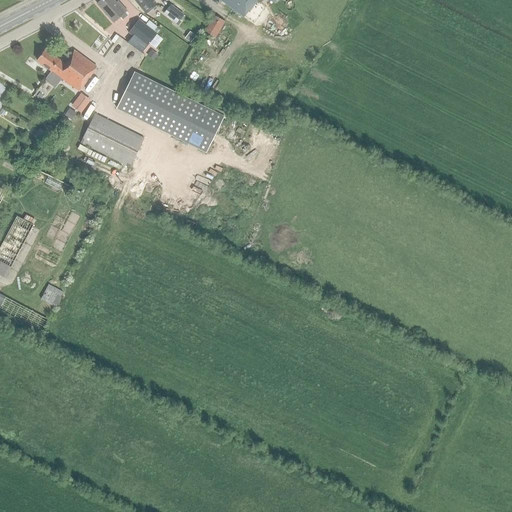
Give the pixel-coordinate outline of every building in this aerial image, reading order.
[(125,12),(126,11),(118,1),(116,2),(113,0),(101,0),(97,4),(113,22),(119,17),(122,20),(127,15),(125,12)] [(134,0),(146,14),(157,5),(152,0),(134,0)] [(250,11),(256,1),(260,4),(263,0),(268,0),(274,3),(275,0),(219,0),(243,17),(249,10),(250,11)] [(183,14),(170,4),(166,10),(179,20),(183,14)] [(215,38),(225,21),(214,15),(204,31),(215,38)] [(129,32),(146,46),(156,33),(138,20),(129,32)] [(189,31),(184,37),(190,42),(195,35),(189,31)] [(59,60),(45,49),(37,60),(51,71),(56,74),(56,75),(78,91),(96,67),(74,51),(64,64),(59,60)] [(224,116),(134,72),(116,108),(206,152),(224,116)] [(83,91),(75,105),(86,112),(94,97),(83,91)] [(72,107),(68,115),(75,119),(80,112),(72,107)] [(129,167),(144,138),(94,114),(80,142),(129,167)] [(33,137),(42,143),(48,134),(38,128),(33,137)] [(54,174),(51,179),(60,184),(63,178),(54,174)] [(0,274),(5,277),(33,225),(23,220),(16,216),(0,246),(0,274)] [(40,299),(51,305),(55,307),(63,292),(47,284),(40,299)] [(0,309),(42,332),(48,320),(0,294),(0,309)]
